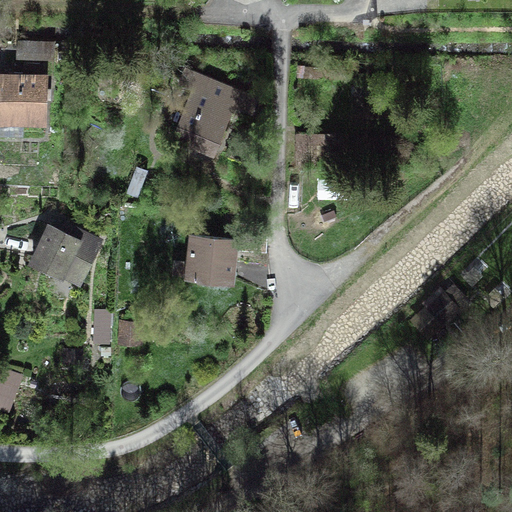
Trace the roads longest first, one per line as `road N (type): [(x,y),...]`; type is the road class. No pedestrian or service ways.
road 1 (residential): [(341,269),(257,356),(153,432),(82,453),(0,453)]
road 2 (unclassified): [(511,319),(219,511)]
